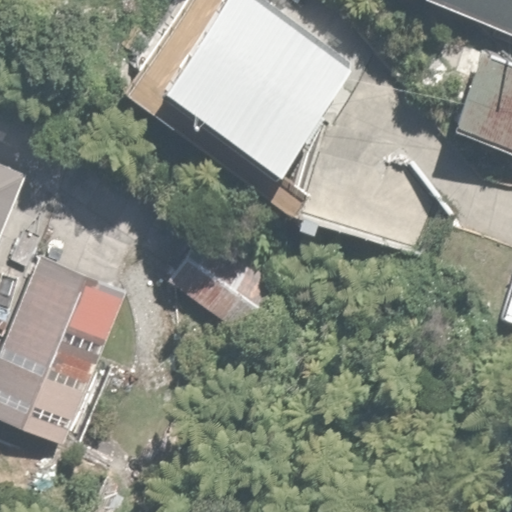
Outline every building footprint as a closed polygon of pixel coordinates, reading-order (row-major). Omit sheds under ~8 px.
[(205,0),(147,82),(270,171),(313,111),(337,128),(362,93),(351,84),(234,0),(205,0)] [(511,0),(415,0),(511,36),(511,0)] [(511,73),(442,50),(418,122),(511,153),(511,73)] [(0,230),(27,166),(0,154),(0,230)] [(130,282),(37,242),(0,328),(0,413),(62,440),(130,282)]
